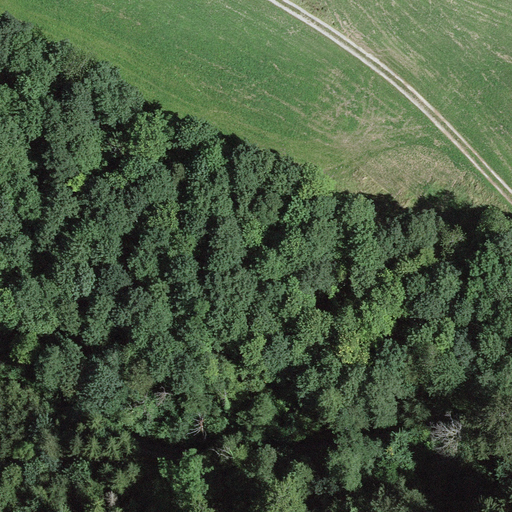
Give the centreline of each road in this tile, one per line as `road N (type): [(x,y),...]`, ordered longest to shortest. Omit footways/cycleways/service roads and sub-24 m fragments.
road 1 (track): [(0,390),(161,454),(256,457),(355,447),(511,413)]
road 2 (track): [(271,0),(348,41),(417,99),(511,201)]
